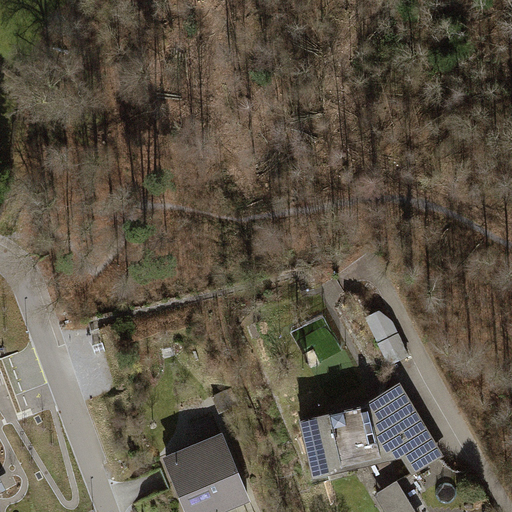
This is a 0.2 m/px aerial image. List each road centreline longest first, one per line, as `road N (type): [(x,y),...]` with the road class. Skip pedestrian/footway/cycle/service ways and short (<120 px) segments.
road 1 (residential): [(0,257),(29,280),(114,511)]
road 2 (track): [(511,488),(374,262)]
